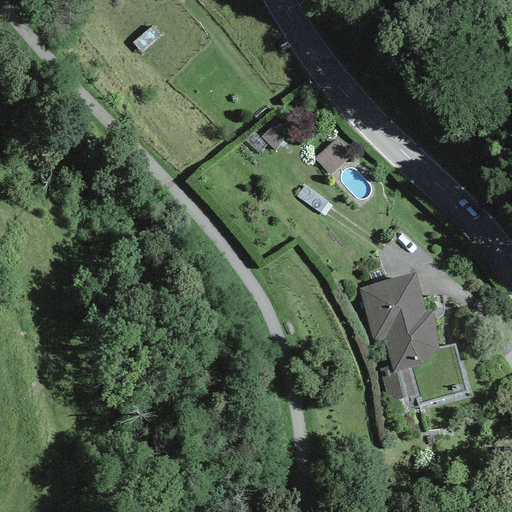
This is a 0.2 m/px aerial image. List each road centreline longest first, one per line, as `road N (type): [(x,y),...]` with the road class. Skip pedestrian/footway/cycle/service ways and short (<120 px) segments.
road 1 (secondary): [(511,271),(351,102),(278,0)]
road 2 (unknown): [(312,200),(488,310),(511,336)]
